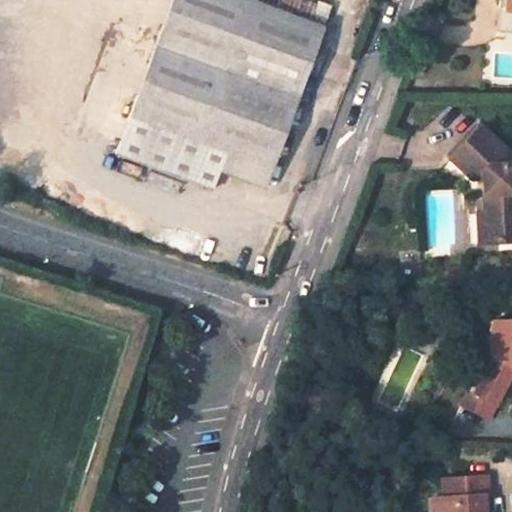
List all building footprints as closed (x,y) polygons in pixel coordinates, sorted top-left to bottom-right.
[(266,188),(330,6),(317,2),(316,5),(301,0),(244,0),(244,1),(242,0),(170,0),(147,64),(116,155),(210,189),(217,170),(266,188)] [(497,27),(511,28),(511,6),(506,6),(500,6),(497,27)] [(490,179),(491,196),(484,196),(485,212),(479,212),(480,241),(511,239),(511,163),(505,164),(505,150),(479,126),(451,157),(476,180),(483,179),(490,179)] [(483,179),(484,196),(491,196),(490,179),(483,179)] [(511,322),(493,322),(491,329),(491,352),(492,358),(470,399),(485,407),(492,411),(511,373),(511,322)] [(470,399),(465,397),(461,406),(481,416),(485,407),(470,399)] [(478,511),(477,497),(481,497),(480,478),(436,481),(437,498),(435,498),(435,511),(478,511)] [(435,511),(435,498),(426,499),(426,511),(435,511)]
